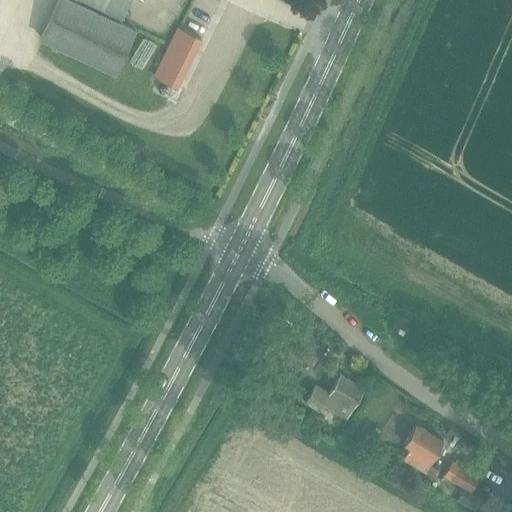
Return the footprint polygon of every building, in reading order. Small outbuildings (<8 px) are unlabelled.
[(61,0),(42,40),(115,74),(135,31),(70,0),(61,0)] [(100,0),(136,13),(140,0),(100,0)] [(154,77),(177,88),(201,40),(178,28),(154,77)] [(322,404),(346,418),(364,389),(340,374),(329,393),(315,385),(305,402),(319,410),(322,404)] [(403,458),(426,471),(429,465),(443,441),(416,424),(404,444),(409,447),(403,458)] [(451,464),(445,475),(443,479),(463,490),(457,501),(474,511),(482,498),(477,495),(471,492),(478,480),(451,464)] [(429,465),(426,471),(433,475),(437,469),(429,465)]
